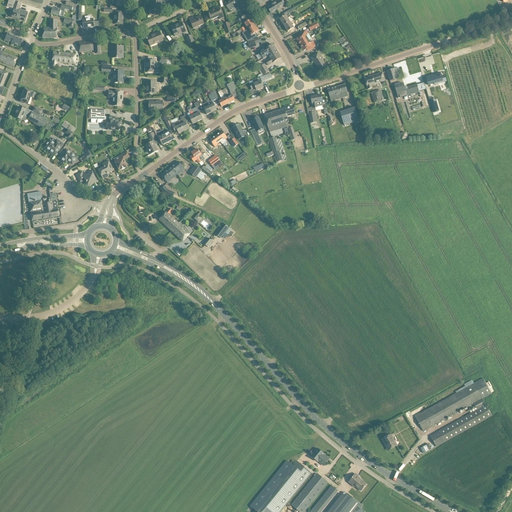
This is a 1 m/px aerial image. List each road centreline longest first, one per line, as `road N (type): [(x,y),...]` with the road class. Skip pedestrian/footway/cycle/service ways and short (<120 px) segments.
road 1 (secondary): [(224,314),(320,422),(432,500)]
road 2 (tertiary): [(300,88),(511,19)]
road 3 (tertiary): [(300,88),(228,114),(142,175)]
road 4 (residential): [(134,31),(142,175)]
road 5 (residential): [(0,129),(103,206)]
